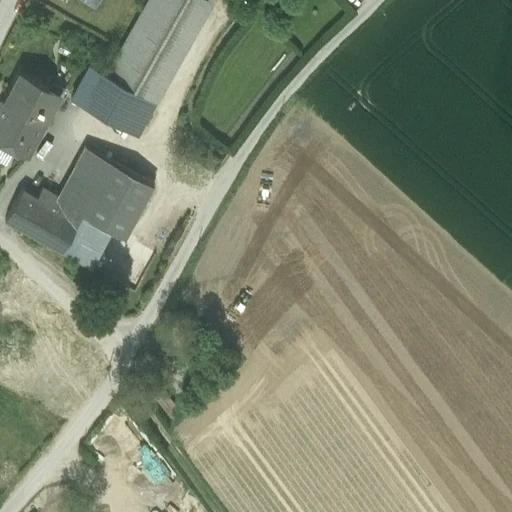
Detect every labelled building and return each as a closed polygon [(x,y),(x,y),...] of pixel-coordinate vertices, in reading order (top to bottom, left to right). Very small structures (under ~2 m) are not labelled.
[(146,0),(106,73),(157,102),(214,1),(212,0),(146,0)] [(62,43),(58,52),(68,57),(72,49),(62,43)] [(70,97),(138,135),(157,102),(106,73),(88,64),(70,97)] [(0,142),(28,158),(52,112),(63,93),(48,85),(17,68),(0,100),(0,142)] [(51,79),(48,85),(63,93),(52,112),(55,113),(68,88),(51,79)] [(37,196),(23,188),(5,220),(61,252),(82,214),(97,222),(125,237),(154,184),(85,146),(58,195),(42,186),(37,196)] [(97,222),(82,214),(61,252),(76,260),(97,222)]
